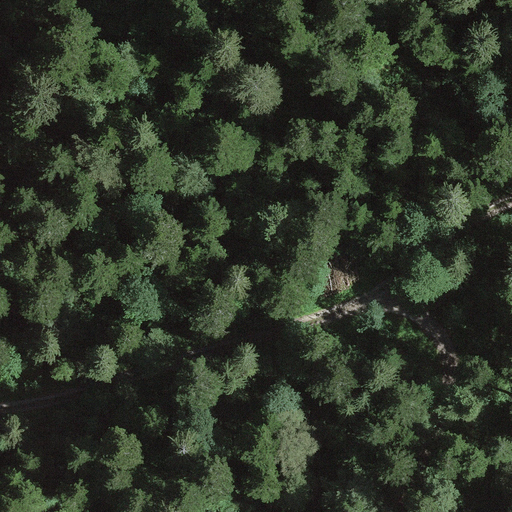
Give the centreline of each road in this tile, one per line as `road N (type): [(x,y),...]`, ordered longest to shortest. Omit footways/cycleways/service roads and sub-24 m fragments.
road 1 (track): [(511,195),(476,209),(384,295),(428,317),(446,335),(454,360),(446,421),(390,511)]
road 2 (track): [(0,404),(110,381),(384,295)]
